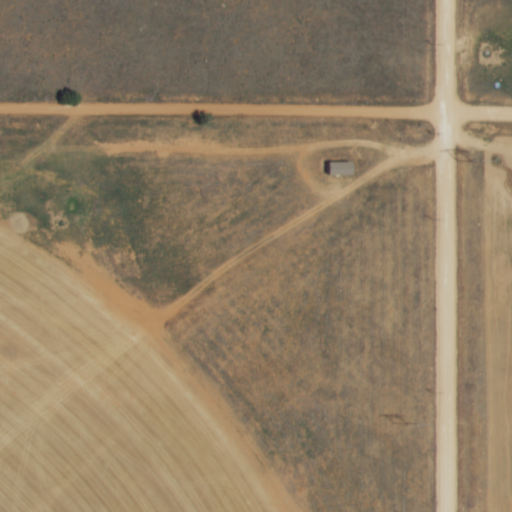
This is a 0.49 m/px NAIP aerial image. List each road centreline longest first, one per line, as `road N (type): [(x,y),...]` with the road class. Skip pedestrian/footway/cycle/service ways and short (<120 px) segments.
road 1 (residential): [(0,111),(511,117)]
road 2 (residential): [(452,511),(447,0)]
